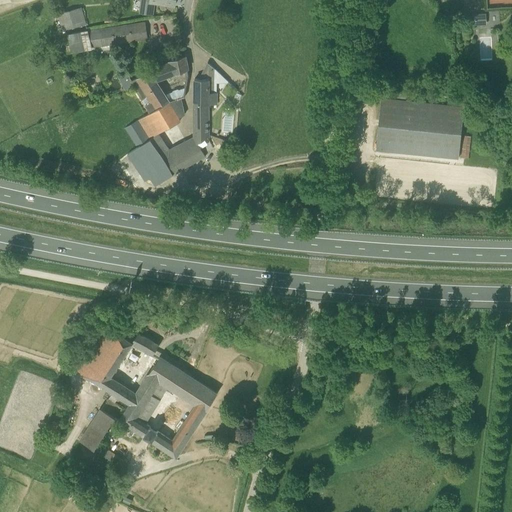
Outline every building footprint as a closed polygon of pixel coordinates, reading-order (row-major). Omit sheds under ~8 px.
[(153,14),(154,2),(175,5),(175,0),(144,0),(147,1),(146,13),(153,14)] [(59,14),(63,29),(85,23),(81,8),(59,14)] [(471,25),(487,24),(486,14),(471,14),(471,25)] [(89,30),(92,47),(147,38),(145,22),(89,30)] [(89,30),(68,34),(71,52),(92,48),(92,47),(89,30)] [(150,111),(169,102),(175,99),(182,98),(185,97),(186,86),(179,89),(177,89),(173,90),(172,92),(166,94),(158,81),(176,74),(187,69),(186,56),(174,58),(145,73),(130,81),(142,100),(145,105),(149,112),(150,111)] [(216,105),(217,92),(216,92),(216,70),(208,62),(200,78),(194,78),(194,137),(194,138),(198,143),(208,138),(208,104),(216,105)] [(86,100),(90,93),(83,89),(79,95),(86,100)] [(458,158),(464,105),(382,96),(376,149),(458,158)] [(145,115),(137,120),(149,141),(159,134),(158,132),(165,128),(180,120),(179,118),(186,114),(182,98),(175,99),(169,102),(150,111),(149,112),(145,115)] [(137,148),(149,141),(137,120),(125,128),(137,148)] [(198,143),(194,138),(176,146),(169,149),(159,134),(149,141),(162,164),(198,143)] [(468,158),(471,136),(464,135),(461,158),(468,158)] [(173,175),(205,156),(198,143),(162,164),(165,170),(169,177),(172,175),(173,175)] [(169,177),(165,170),(152,177),(157,184),(169,177)] [(129,404),(137,392),(110,375),(133,342),(134,341),(106,325),(78,370),(91,378),(112,392),(129,404)] [(134,341),(133,342),(154,353),(159,344),(139,333),(134,341)] [(176,456),(217,393),(160,356),(137,392),(129,404),(119,420),(164,449),(176,456)] [(119,420),(129,404),(112,392),(102,409),(115,417),(119,420)] [(115,417),(102,409),(81,441),(94,449),(98,443),(115,417)] [(57,442),(63,424),(53,420),(47,439),(57,442)]
